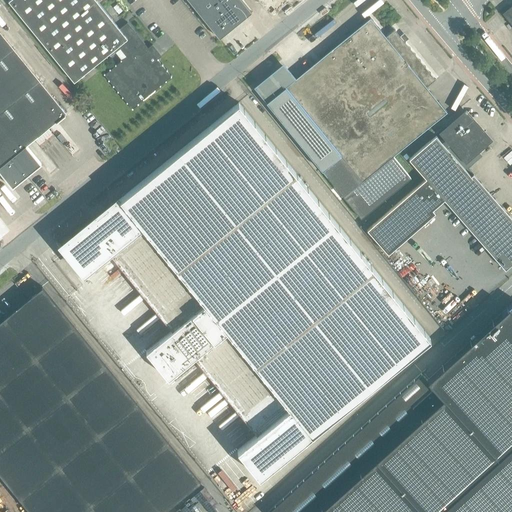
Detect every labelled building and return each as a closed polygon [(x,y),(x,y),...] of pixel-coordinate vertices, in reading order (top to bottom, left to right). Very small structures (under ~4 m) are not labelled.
[(96,0),(10,0),(75,80),(108,53),(118,45),(121,48),(127,56),(105,74),(133,108),(172,76),(156,57),(149,48),(127,21),(119,28),(119,27),(117,25),(96,0)] [(189,0),(220,37),(242,19),(251,11),(242,0),(189,0)] [(511,23),(511,5),(503,13),(511,23)] [(296,78),(266,102),(322,170),(327,176),(361,218),(411,177),(394,156),(438,119),(447,111),(431,91),(427,86),(435,79),(404,41),(401,36),(400,36),(395,29),(386,36),(371,17),(333,47),(330,50),(330,51),(323,56),(329,64),(327,66),(325,64),(319,69),(318,69),(301,84),(296,78)] [(0,30),(0,171),(13,187),(42,164),(27,145),(34,139),(35,138),(39,143),(52,132),(48,128),(49,127),(56,121),(57,122),(66,115),(65,114),(67,113),(0,30)] [(118,45),(108,53),(111,56),(116,52),(121,48),(118,45)] [(430,338),(239,102),(77,234),(76,232),(67,239),(75,250),(71,254),(81,267),(105,247),(172,330),(146,351),(168,378),(194,357),(254,430),(257,434),(238,450),(259,477),(430,338)] [(427,178),(368,229),(389,253),(436,213),(433,210),(445,199),(507,272),(511,267),(511,217),(473,173),(468,167),(477,160),(472,154),(477,150),(488,141),(489,139),(465,111),(445,128),(443,130),(448,136),(442,141),(437,134),(409,157),(427,178)] [(0,472),(32,511),(160,511),(200,480),(42,285),(24,300),(0,319),(0,472)] [(511,511),(511,304),(428,380),(433,386),(412,405),(422,417),(319,509),(316,511),(511,511)]
